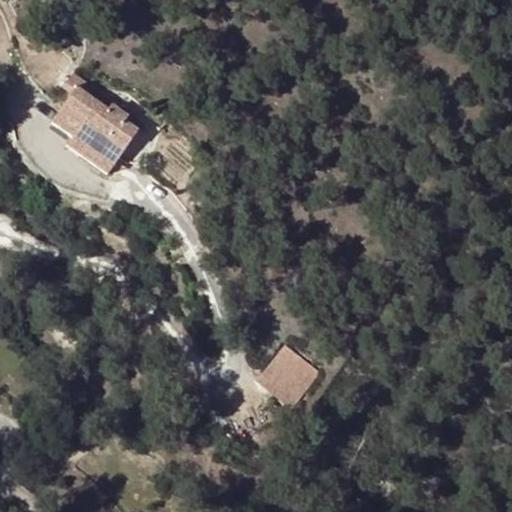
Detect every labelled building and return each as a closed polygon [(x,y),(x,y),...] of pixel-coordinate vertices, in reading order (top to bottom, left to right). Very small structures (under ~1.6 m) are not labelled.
[(94,4),(90,0),(72,0),(60,12),(70,22),(82,10),(84,12),(94,4)] [(25,10),(14,20),(28,36),(39,27),(25,10)] [(58,99),(67,105),(52,126),(73,141),(84,149),(80,156),(108,176),(137,135),(123,125),(126,119),(112,109),(108,113),(68,86),(58,99)] [(80,156),(84,149),(73,141),(68,148),(80,156)] [(258,383),(294,408),(319,373),(284,347),(258,383)]
